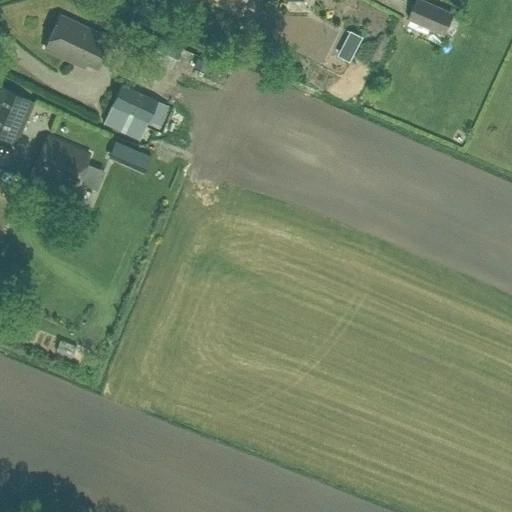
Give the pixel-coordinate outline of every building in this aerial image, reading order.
[(204,0),(233,13),(234,12),(253,20),(259,6),(247,0),(204,0)] [(456,14),(423,0),(417,0),(409,20),(436,32),(430,45),(440,49),(456,14)] [(109,40),(58,17),(44,48),(75,63),(77,58),(96,67),(109,40)] [(166,104),(118,83),(100,122),(137,139),(146,120),(156,124),(166,104)] [(31,100),(0,86),(0,137),(12,143),(31,100)] [(88,154),(46,137),(29,175),(72,193),(88,154)] [(112,151),(128,158),(134,145),(119,138),(112,151)]
